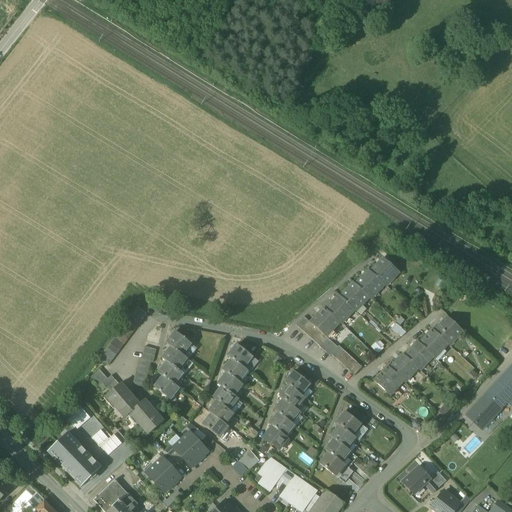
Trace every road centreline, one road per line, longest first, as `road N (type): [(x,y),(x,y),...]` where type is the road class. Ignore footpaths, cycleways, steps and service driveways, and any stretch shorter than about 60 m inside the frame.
road 1 (residential): [(231,329),(170,318),(147,323),(120,378),(159,404)]
road 2 (residential): [(362,498),(401,452),(405,435),(343,389)]
road 3 (residential): [(375,253),(270,343)]
road 4 (residential): [(440,308),(343,389)]
road 5 (residential): [(271,511),(213,459),(181,488)]
